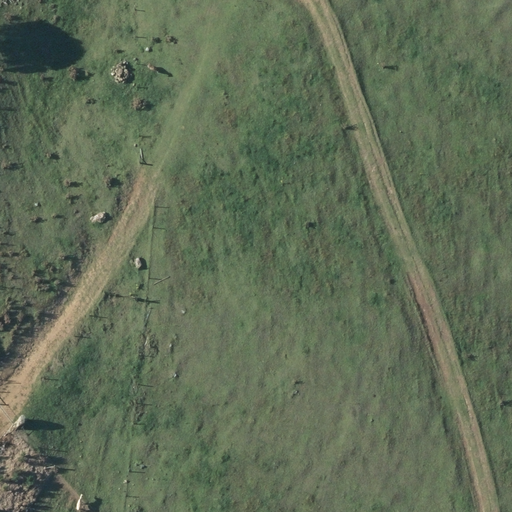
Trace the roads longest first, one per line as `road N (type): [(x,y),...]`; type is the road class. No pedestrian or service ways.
road 1 (track): [(487,511),(477,440),(337,43),(312,0)]
road 2 (track): [(237,0),(140,194),(0,411)]
